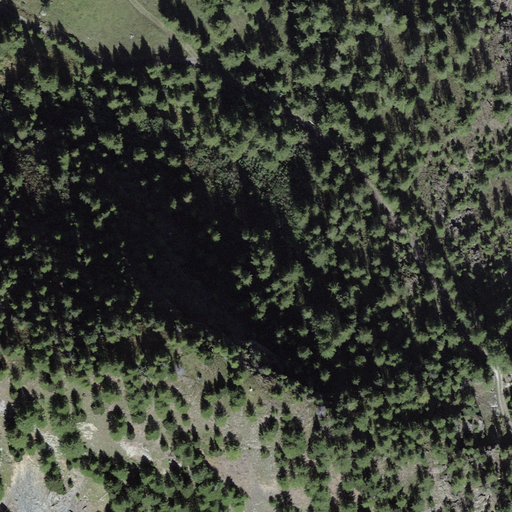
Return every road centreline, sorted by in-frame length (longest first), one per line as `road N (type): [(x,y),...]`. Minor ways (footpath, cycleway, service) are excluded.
road 1 (track): [(511,432),(498,372),(462,333),(368,177),(312,124),(198,63)]
road 2 (track): [(198,63),(104,62),(0,7)]
